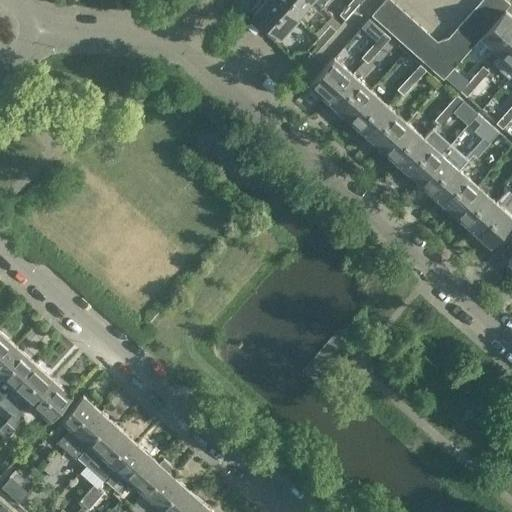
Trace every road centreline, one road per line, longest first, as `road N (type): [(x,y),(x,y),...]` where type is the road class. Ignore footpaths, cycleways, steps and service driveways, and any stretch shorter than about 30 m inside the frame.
road 1 (residential): [(292,511),(0,247)]
road 2 (residential): [(266,114),(511,335)]
road 3 (residential): [(266,114),(370,0)]
road 4 (residential): [(40,26),(178,35)]
